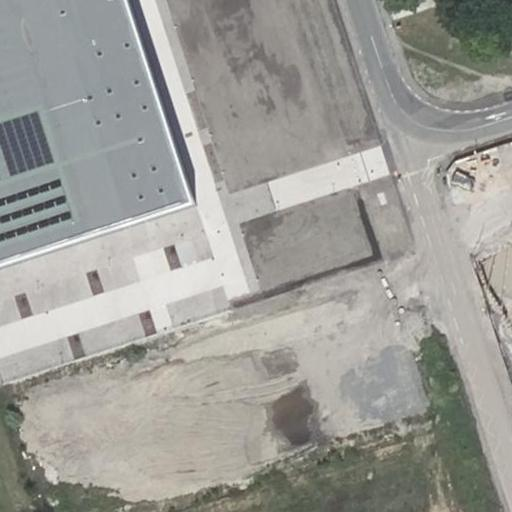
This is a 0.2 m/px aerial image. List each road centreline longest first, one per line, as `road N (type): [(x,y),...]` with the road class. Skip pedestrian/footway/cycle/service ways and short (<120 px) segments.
road 1 (residential): [(411,121),(412,159),(511,462)]
road 2 (tertiary): [(359,0),(389,95),(411,121)]
